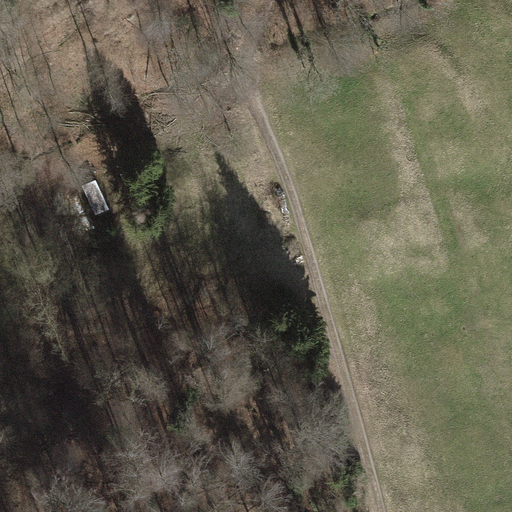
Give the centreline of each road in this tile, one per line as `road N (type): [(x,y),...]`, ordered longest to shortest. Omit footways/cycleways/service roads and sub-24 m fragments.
road 1 (track): [(377,511),(254,75),(254,42),(268,0)]
road 2 (track): [(393,51),(480,342),(511,421)]
